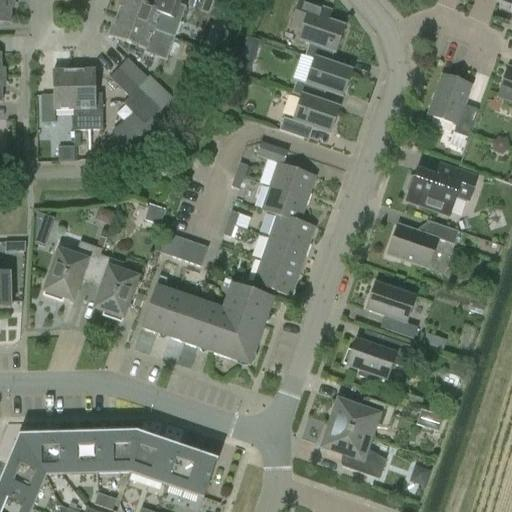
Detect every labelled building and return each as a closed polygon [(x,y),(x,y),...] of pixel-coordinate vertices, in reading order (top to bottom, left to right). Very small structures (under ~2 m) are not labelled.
[(0,0),(0,24),(10,25),(9,0),(0,0)] [(128,0),(121,0),(115,18),(174,39),(185,8),(176,4),(164,0),(146,0),(145,6),(128,0)] [(511,0),(497,0),(497,3),(511,8),(511,0)] [(304,58),(313,61),(328,66),(333,54),(335,54),(343,29),(319,21),(322,10),(298,2),(290,25),(301,29),(297,41),(308,45),(304,58)] [(115,18),(108,37),(167,59),(174,39),(115,18)] [(127,60),(118,69),(138,89),(147,79),(127,60)] [(291,95),(300,98),(316,103),(320,91),(342,99),(351,73),(328,66),(313,61),(304,85),(295,82),(291,95)] [(138,89),(118,69),(108,79),(129,98),(122,106),(133,116),(112,132),(123,152),(124,152),(126,151),(128,150),(130,148),(132,147),(134,146),(136,145),(138,144),(139,142),(141,141),(143,140),(145,138),(146,137),(148,135),(150,134),(151,132),(153,131),(154,129),(156,128),(157,126),(159,124),(160,123),(161,121),(163,119),(164,118),(165,117),(165,116),(166,115),(161,111),(138,89)] [(511,71),(507,70),(497,98),(511,103),(511,71)] [(94,71),(72,72),(74,111),(74,132),(102,131),(102,99),(94,99),(94,71)] [(52,96),(40,97),(41,125),(54,124),(54,112),(74,111),(72,72),(51,72),(52,96)] [(138,89),(161,111),(172,100),(149,77),(147,79),(138,89)] [(470,87),(440,77),(426,117),(455,127),(452,135),(465,139),(466,140),(476,112),(464,107),(470,87)] [(302,141),(307,128),(329,136),(338,111),(316,103),(300,98),(292,122),(282,119),(278,132),(302,141)] [(314,179),(282,167),(286,153),(260,144),(255,157),(277,165),(269,188),(307,201),(314,179)] [(238,165),(234,176),(242,179),(246,168),(238,165)] [(455,198),(468,202),(475,179),(446,169),(442,181),(416,172),(414,177),(409,179),(405,191),(408,195),(405,203),(448,217),(449,214),(455,198)] [(242,179),(234,176),(230,189),(238,191),(242,179)] [(288,220),(289,217),(300,221),(307,201),(269,188),(260,212),(276,217),(276,216),(288,220)] [(229,218),(226,224),(234,227),(238,216),(230,213),(229,218)] [(33,246),(50,246),(50,215),(34,215),(33,246)] [(299,224),(300,221),(289,217),(288,220),(276,216),(276,217),(268,239),(306,252),(314,229),(299,224)] [(458,233),(427,223),(423,236),(397,227),(386,257),(426,271),(436,241),(453,247),(458,233)] [(234,227),(226,224),(222,237),(230,239),(234,227)] [(158,254),(187,264),(194,245),(166,235),(165,235),(158,254)] [(268,239),(260,261),(298,274),(306,252),(268,239)] [(23,257),(23,242),(0,242),(0,257),(23,257)] [(81,279),(91,282),(99,257),(101,251),(78,243),(73,259),(58,253),(43,297),(60,303),(62,298),(71,301),(79,278),(81,279)] [(207,249),(194,245),(187,264),(200,269),(207,249)] [(119,323),(134,279),(119,274),(122,265),(108,260),(99,257),(91,282),(102,286),(95,309),(104,312),(102,317),(119,323)] [(290,298),(298,274),(260,261),(252,285),(253,286),(251,293),(271,300),(273,293),(290,298)] [(9,274),(0,273),(0,309),(10,310),(9,274)] [(155,288),(140,330),(161,337),(176,295),(163,291),(166,280),(159,278),(155,288)] [(230,285),(221,311),(244,357),(254,352),(272,300),(271,300),(251,293),(230,285)] [(365,312),(388,320),(384,331),(412,341),(416,329),(405,325),(414,299),(400,295),(402,290),(388,285),(387,290),(374,285),(365,312)] [(161,337),(184,345),(199,303),(176,295),(161,337)] [(199,303),(184,345),(233,363),(244,357),(221,311),(199,303)] [(381,339),(377,350),(355,342),(351,353),(346,351),(342,365),(346,367),(346,369),(358,373),(356,377),(370,382),(372,377),(385,382),(391,365),(402,369),(410,348),(381,339)] [(338,404),(330,427),(368,440),(372,429),(387,431),(394,410),(364,399),(364,401),(368,402),(364,413),(338,404)] [(378,482),(385,462),(365,451),(368,440),(330,427),(322,449),(349,458),(345,469),(341,467),(340,469),(378,482)] [(130,436),(130,435),(130,434),(105,435),(106,475),(129,475),(135,437),(130,436)] [(86,436),(87,476),(106,475),(105,435),(86,436)] [(66,436),(24,437),(24,438),(20,441),(45,477),(67,476),(66,436)] [(66,436),(67,476),(87,476),(86,436),(66,436)] [(140,436),(140,437),(135,437),(129,475),(147,481),(160,443),(140,436)] [(20,441),(16,444),(15,443),(0,479),(38,494),(45,477),(20,441)] [(166,487),(179,449),(160,443),(147,481),(166,487)] [(184,493),(197,455),(179,449),(166,487),(184,493)] [(215,463),(216,464),(217,462),(197,455),(184,493),(203,500),(215,463)] [(38,494),(0,479),(0,498),(31,510),(38,494)] [(103,508),(106,498),(98,495),(94,505),(103,508)] [(30,511),(31,510),(0,498),(0,511),(30,511)] [(115,501),(106,498),(103,508),(112,511),(115,501)]
